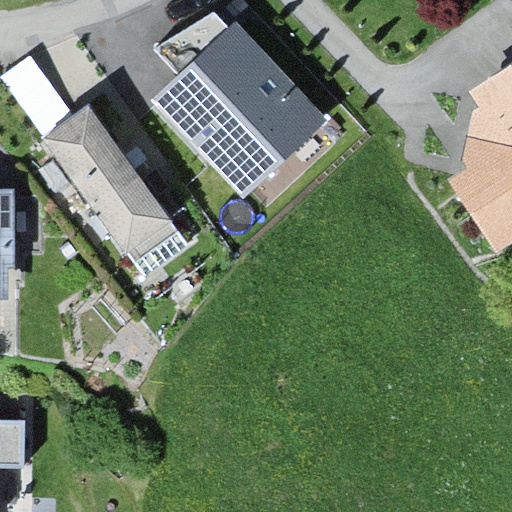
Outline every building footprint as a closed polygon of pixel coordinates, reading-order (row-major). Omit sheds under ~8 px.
[(244,190),(333,121),(248,12),(159,82),(244,190)] [(511,261),(511,64),(470,91),(483,111),(469,177),(455,185),(505,265),(511,261)] [(90,107),(53,149),(123,253),(168,223),(90,107)] [(18,193),(0,192),(0,305),(16,306),(18,193)] [(0,462),(24,463),(25,433),(0,432),(0,462)]
